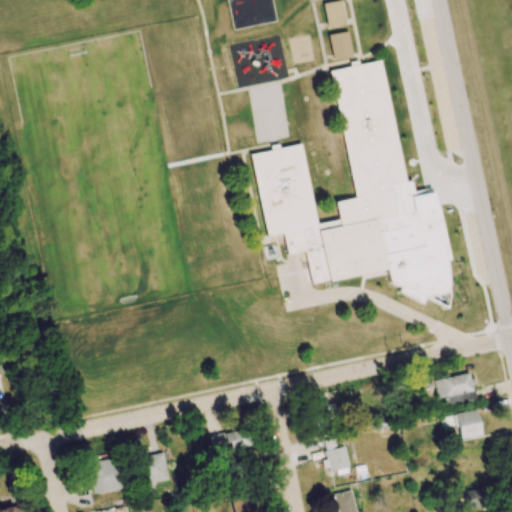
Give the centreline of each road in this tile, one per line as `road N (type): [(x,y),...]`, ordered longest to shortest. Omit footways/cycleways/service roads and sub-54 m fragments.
road 1 (residential): [(511,338),(0,448)]
road 2 (tertiary): [(511,348),(438,0)]
road 3 (residential): [(296,511),(271,391)]
